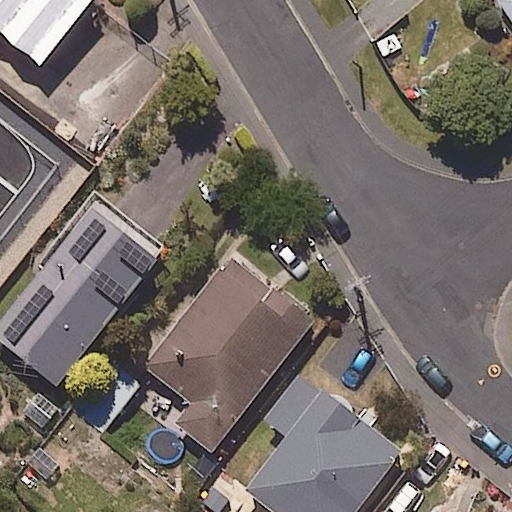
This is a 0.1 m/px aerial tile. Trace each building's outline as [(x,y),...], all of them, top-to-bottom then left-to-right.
[(78,0),(0,0),(0,27),(34,54),(37,51),(45,58),(81,13),(73,7),(78,0)] [(511,0),(502,0),(499,2),(511,21),(511,0)] [(173,251),(109,199),(0,333),(0,336),(62,387),(173,251)] [(318,324),(233,258),(143,374),(177,400),(167,413),(217,453),(318,324)] [(139,391),(118,373),(80,416),(101,434),(139,391)] [(362,511),(407,453),(305,375),(267,424),(289,441),(251,491),(277,511),(362,511)]
